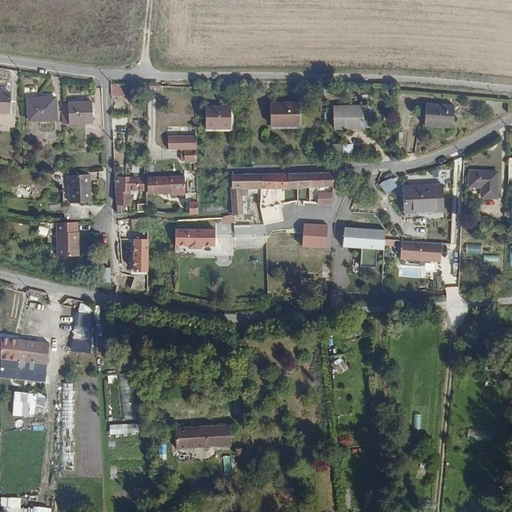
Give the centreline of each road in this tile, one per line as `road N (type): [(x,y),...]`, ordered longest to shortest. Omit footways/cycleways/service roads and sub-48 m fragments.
road 1 (residential): [(0,273),(212,318),(511,300)]
road 2 (unclassified): [(105,73),(417,79),(511,89)]
road 3 (track): [(454,304),(438,511)]
road 4 (unclassified): [(113,217),(105,73)]
